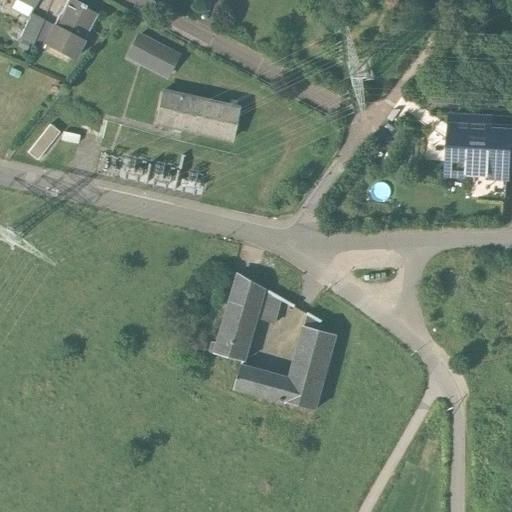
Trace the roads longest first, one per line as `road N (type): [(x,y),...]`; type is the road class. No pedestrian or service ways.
road 1 (residential): [(137,0),(350,112),(354,139),(289,247)]
road 2 (residential): [(0,175),(289,247)]
road 3 (unclassified): [(457,511),(452,392),(414,337)]
road 4 (track): [(441,374),(365,511)]
road 5 (residential): [(414,337),(289,247)]
road 6 (residential): [(289,247),(439,242)]
